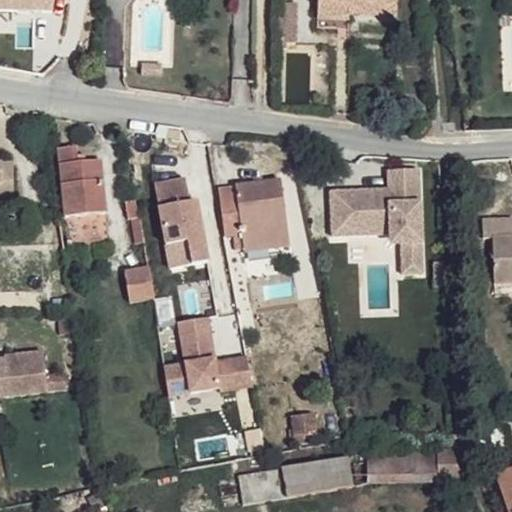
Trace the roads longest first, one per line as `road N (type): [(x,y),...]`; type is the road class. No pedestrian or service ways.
road 1 (residential): [(511,147),(433,150),(0,91)]
road 2 (unknown): [(262,127),(255,0)]
